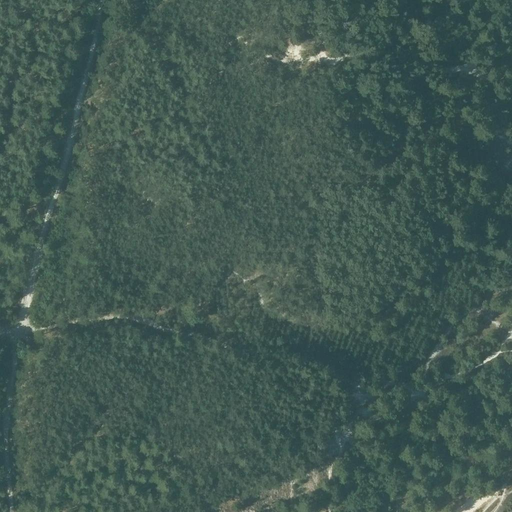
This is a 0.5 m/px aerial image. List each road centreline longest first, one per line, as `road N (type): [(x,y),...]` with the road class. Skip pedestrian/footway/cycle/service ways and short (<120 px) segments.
road 1 (track): [(98,0),(69,142),(16,330)]
road 2 (track): [(16,330),(3,432),(8,511)]
